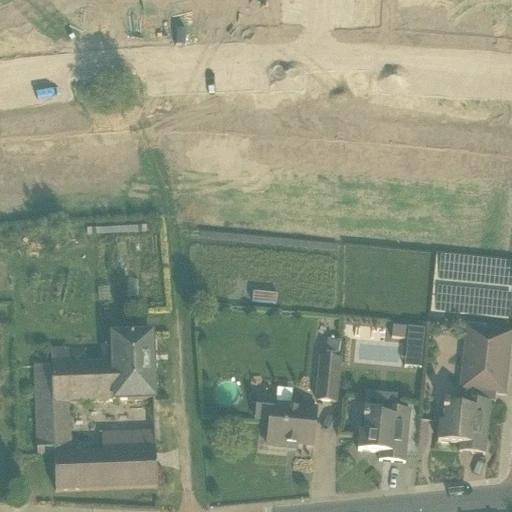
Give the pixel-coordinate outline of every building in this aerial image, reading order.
[(131,0),(134,36),(169,34),(169,35),(188,34),(188,33),(220,31),(218,0),(131,0)] [(506,35),(509,0),(486,0),(484,33),(505,35),(506,35)] [(438,3),(401,1),(401,2),(400,23),(436,26),(438,3)] [(473,14),(474,5),(463,5),(462,13),(473,14)] [(175,172),(197,174),(200,137),(199,137),(177,136),(175,172)] [(199,137),(200,137),(197,174),(219,175),(221,138),(223,139),(223,137),(199,136),(199,137)] [(221,138),(219,175),(241,176),(244,140),(223,139),(221,138)] [(104,141),(107,177),(130,175),(127,139),(104,141)] [(263,178),(265,141),(244,140),(241,176),(263,178)] [(82,143),(83,143),(83,141),(59,143),(59,145),(60,144),(63,181),(85,179),(82,143)] [(107,177),(104,141),(83,143),(82,143),(85,179),(107,177)] [(265,141),(263,178),(285,179),(287,142),(286,142),(265,141)] [(287,142),(285,179),(307,180),(309,144),(310,144),(310,143),(286,141),(286,142),(287,142)] [(60,144),(59,145),(38,146),(41,183),(63,181),(60,144)] [(310,144),(309,144),(307,180),(329,181),(331,145),(310,144)] [(353,146),(331,145),(329,181),(351,183),(353,146)] [(17,148),(20,184),(41,183),(38,146),(17,148)] [(353,146),(351,183),(373,184),(376,148),(353,146)] [(0,185),(20,184),(17,148),(0,149),(0,185)] [(390,195),(413,197),(416,161),(415,160),(393,158),(390,195)] [(438,163),(439,163),(439,161),(415,159),(415,160),(416,161),(413,197),(435,199),(438,163)] [(472,198),(494,201),(498,164),(499,164),(486,163),(475,162),(472,198)] [(439,163),(438,163),(435,199),(457,201),(461,165),(439,163)] [(498,164),(494,201),(511,202),(511,165),(499,164),(498,164)] [(57,218),(66,217),(65,206),(57,207),(57,218)] [(74,206),(65,206),(66,217),(75,217),(74,206)] [(30,208),(22,209),(22,220),(31,219),(30,208)] [(110,209),(111,220),(119,219),(118,208),(110,209)] [(22,220),(22,209),(13,210),(14,220),(22,220)] [(102,221),(111,220),(110,209),(101,210),(102,221)] [(238,229),(239,219),(230,218),(229,229),(238,229)] [(239,219),(238,229),(247,230),(247,219),(239,219)] [(185,230),(194,231),(195,220),(186,220),(185,230)] [(203,221),(195,220),(194,231),(203,231),(203,221)] [(273,233),(282,233),(282,223),(273,222),(273,233)] [(291,223),(282,223),(282,233),(290,234),(291,223)] [(325,238),(326,227),(317,226),(317,237),(325,238)] [(326,227),(325,238),(334,238),(335,227),(326,227)] [(356,240),(357,230),(348,229),(347,240),(356,240)] [(399,245),(408,246),(409,235),(400,234),(399,245)] [(418,236),(409,235),(408,246),(417,247),(418,236)] [(459,251),(460,240),(451,239),(450,250),(459,251)] [(468,241),(460,240),(459,251),(467,251),(468,241)] [(497,260),(499,249),(490,248),(489,259),(497,260)] [(406,341),(408,329),(392,327),(391,339),(406,341)] [(459,393),(465,393),(463,408),(449,407),(449,405),(444,404),(442,423),(440,423),(438,443),(459,445),(459,453),(485,456),(490,398),(505,400),(511,333),(465,329),(459,393)] [(113,364),(51,367),(34,367),(37,456),(53,455),(55,493),(157,489),(155,433),(109,435),(101,435),(102,454),(70,455),(68,405),(155,401),(152,336),(112,338),(113,364)] [(340,342),(327,340),(325,357),(339,358),(340,342)] [(335,404),(340,360),(321,358),(316,402),(335,404)] [(288,446),(313,448),(317,410),(273,406),(275,398),(258,397),(256,421),(270,422),(269,427),(265,429),(264,439),(268,441),(267,447),(287,449),(288,446)] [(410,411),(384,409),(383,417),(369,415),(369,413),(364,413),(362,432),(360,432),(358,452),(379,454),(379,462),(405,464),(410,411)]
